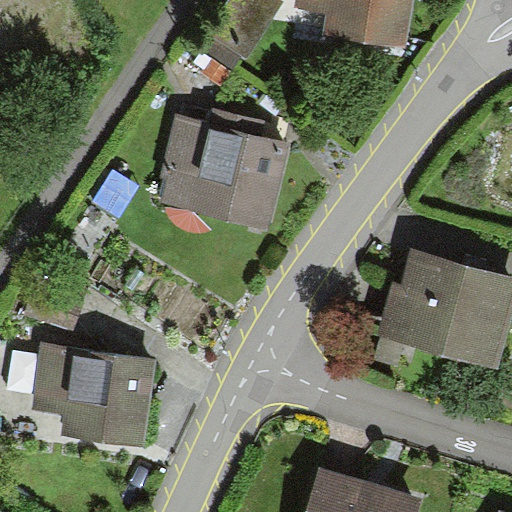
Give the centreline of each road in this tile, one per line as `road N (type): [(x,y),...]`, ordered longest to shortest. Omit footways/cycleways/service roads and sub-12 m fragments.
road 1 (residential): [(511,29),(389,138),(249,361)]
road 2 (residential): [(249,361),(511,452)]
road 3 (residential): [(249,361),(181,511)]
